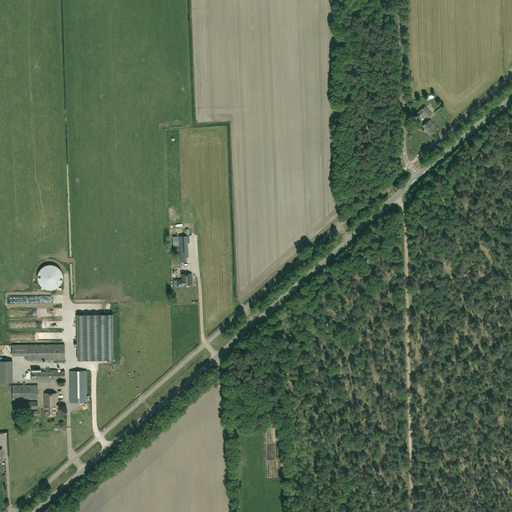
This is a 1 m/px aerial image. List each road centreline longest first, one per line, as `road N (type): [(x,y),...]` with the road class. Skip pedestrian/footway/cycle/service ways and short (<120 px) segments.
road 1 (tertiary): [(35,511),(418,176)]
road 2 (track): [(413,511),(406,225),(394,197)]
road 3 (unclassified): [(418,176),(404,149),(400,0)]
road 4 (tertiary): [(418,176),(511,98)]
